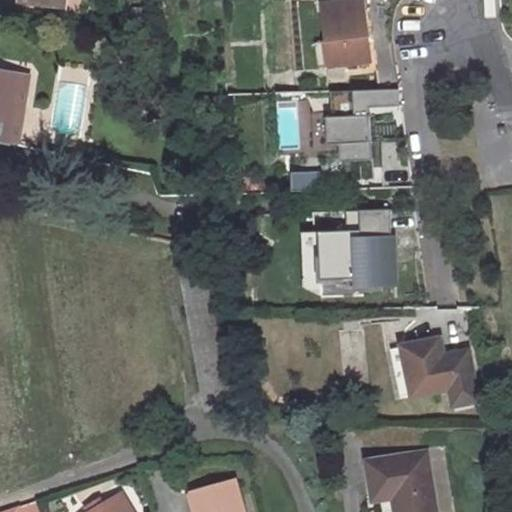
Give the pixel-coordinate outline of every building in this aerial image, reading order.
[(370,61),(365,13),(361,13),(359,0),(357,0),(324,4),(329,45),(331,65),(370,61)] [(147,28),(147,8),(134,8),(134,28),(147,28)] [(318,46),(320,67),(331,65),(329,45),(318,46)] [(0,140),(10,143),(16,106),(23,108),(26,90),(18,89),(21,75),(0,71),(0,140)] [(399,89),(333,91),(333,117),(327,117),(328,145),(337,145),(338,163),(363,162),(362,118),(369,117),(368,106),(399,105),(399,89)] [(17,145),(23,108),(16,106),(10,143),(17,145)] [(392,210),(361,211),(362,231),(320,233),(322,281),(357,280),(357,287),(397,286),(395,237),(393,237),(392,210)] [(231,353),(213,256),(180,262),(197,360),(231,353)] [(411,396),(436,392),(449,389),(453,406),(477,400),(468,356),(444,362),(439,338),(401,348),(401,349),(411,396)] [(401,349),(389,352),(399,398),(411,396),(401,349)] [(197,360),(206,409),(240,403),(231,353),(197,360)] [(449,389),(436,392),(439,406),(453,406),(449,389)] [(434,511),(425,455),(370,464),(376,501),(394,498),(396,511),(434,511)] [(242,511),(235,482),(191,493),(196,511),(242,511)] [(131,511),(119,492),(85,511),(131,511)]
